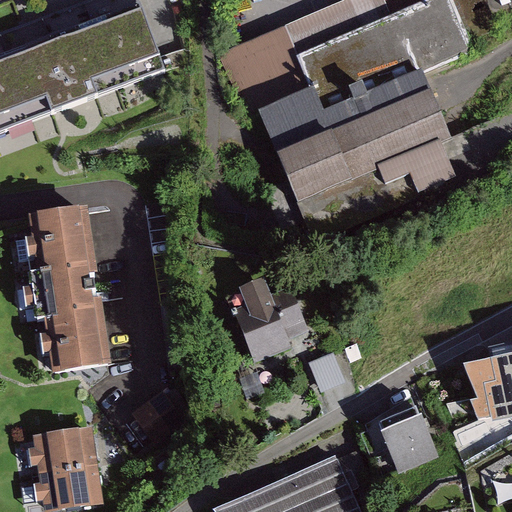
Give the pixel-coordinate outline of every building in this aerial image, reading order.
[(290,30),(223,57),(250,121),(260,117),(297,208),(380,175),(385,187),(411,177),(419,196),(454,181),(440,146),(449,143),(420,72),(469,52),(447,0),(438,0),(301,56),(290,30)] [(486,0),(470,0),(473,16),(488,14),(486,0)] [(144,10),(0,62),(0,145),(171,82),(144,10)] [(88,221),(32,228),(52,381),(109,374),(88,221)] [(265,291),(233,304),(257,364),(290,351),(265,291)] [(335,346),(312,355),(324,386),(347,376),(335,346)] [(511,360),(463,372),(476,399),(446,406),(456,426),(490,419),(492,424),(511,419),(511,360)] [(416,412),(379,428),(399,474),(436,458),(416,412)] [(90,436),(37,443),(46,511),(90,511),(100,511),(90,436)] [(355,511),(335,466),(235,511),(355,511)]
